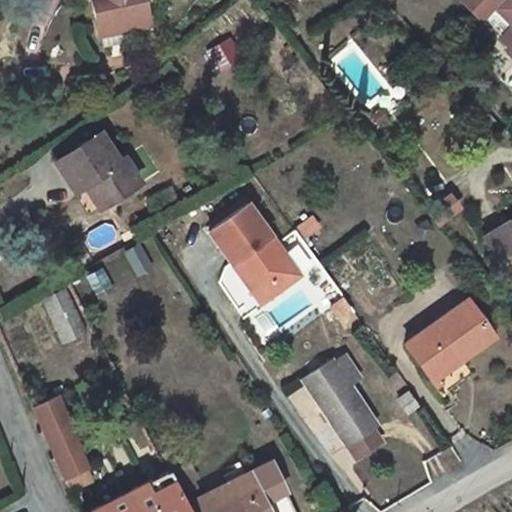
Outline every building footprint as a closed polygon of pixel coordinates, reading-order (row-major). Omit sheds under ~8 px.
[(91,0),(99,33),(126,28),(148,23),(143,0),(91,0)] [(511,0),(461,0),(481,18),(483,16),(503,36),(502,37),(511,46),(511,0)] [(126,28),(99,33),(102,46),(129,40),(126,28)] [(231,40),(219,47),(229,63),(240,56),(231,40)] [(379,108),(371,115),(379,124),(387,118),(379,108)] [(99,132),(54,161),(73,190),(83,184),(90,179),(105,202),(138,181),(123,157),(118,160),(99,132)] [(90,179),(83,184),(98,207),(105,202),(90,179)] [(447,196),(427,212),(437,225),(457,209),(447,196)] [(246,203),(207,231),(231,264),(234,261),(243,273),(240,275),(256,297),(287,275),(274,257),(282,252),(246,203)] [(311,217),(293,229),(301,240),(318,227),(311,217)] [(510,281),(511,280),(511,220),(484,238),(510,281)] [(139,244),(125,252),(137,275),(151,267),(139,244)] [(287,275),(256,297),(260,303),(299,275),(282,252),(274,257),(287,275)] [(234,261),(231,264),(240,275),(243,273),(234,261)] [(63,289),(44,297),(65,341),(84,332),(63,289)] [(467,299),(405,343),(429,377),(459,355),(461,358),(493,335),(467,299)] [(351,311),(340,319),(350,331),(360,323),(351,311)] [(343,353),(333,359),(349,384),(359,377),(343,353)] [(309,363),(314,370),(324,363),(320,356),(309,363)] [(314,370),(302,378),(345,444),(346,444),(371,427),(375,425),(349,384),(333,359),(332,358),(324,363),(314,370)] [(55,395),(31,405),(64,478),(85,468),(55,395)] [(346,444),(355,458),(380,442),(371,427),(346,444)] [(295,511),(271,461),(201,496),(186,503),(190,511),(295,511)] [(186,503),(201,496),(193,479),(197,477),(189,462),(169,471),(186,503)] [(85,468),(64,478),(69,489),(71,488),(73,487),(75,487),(76,487),(78,487),(91,481),(85,468)] [(190,511),(186,503),(169,471),(168,470),(87,511),(190,511)]
